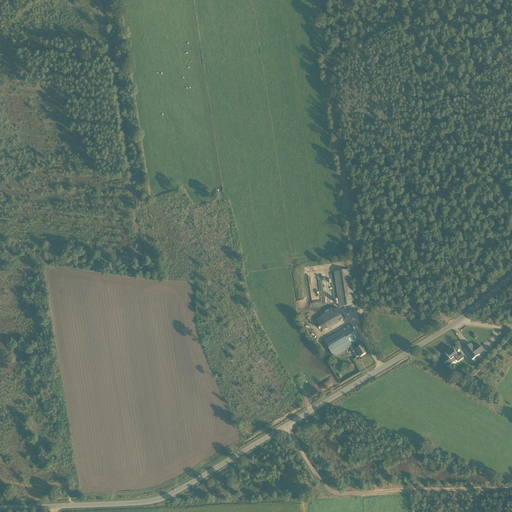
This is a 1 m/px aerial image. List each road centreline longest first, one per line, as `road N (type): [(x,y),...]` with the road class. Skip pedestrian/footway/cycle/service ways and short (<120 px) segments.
road 1 (unclassified): [(0,507),(132,503),(173,493),(458,321),(511,277)]
road 2 (track): [(315,0),(362,306),(511,330)]
road 3 (track): [(111,56),(137,257),(0,239)]
road 4 (track): [(286,425),(330,492),(411,490)]
road 5 (track): [(438,0),(325,64)]
